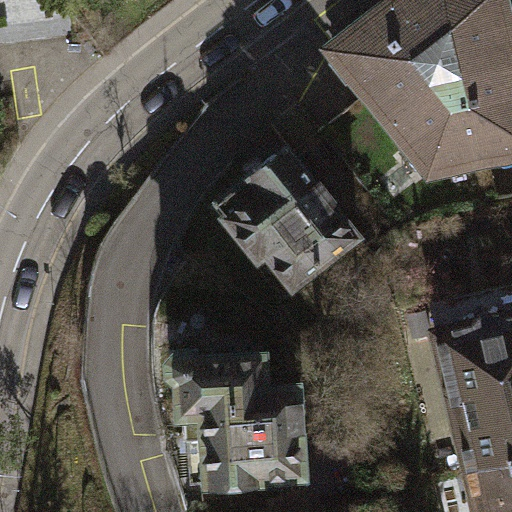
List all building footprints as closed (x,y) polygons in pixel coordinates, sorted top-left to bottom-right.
[(385,0),(328,45),(424,168),(511,149),(511,63),(496,0),(385,0)] [(357,232),(274,131),(236,162),(245,173),(211,201),(256,256),(265,249),(293,284),(357,232)] [(511,305),(427,326),(460,464),(511,451),(511,305)] [(260,353),(198,354),(198,347),(167,347),(167,376),(177,376),(179,435),(185,435),(186,479),(255,477),(255,473),(297,472),(294,384),(260,385),(260,353)] [(511,511),(511,451),(460,464),(472,511),(511,511)]
